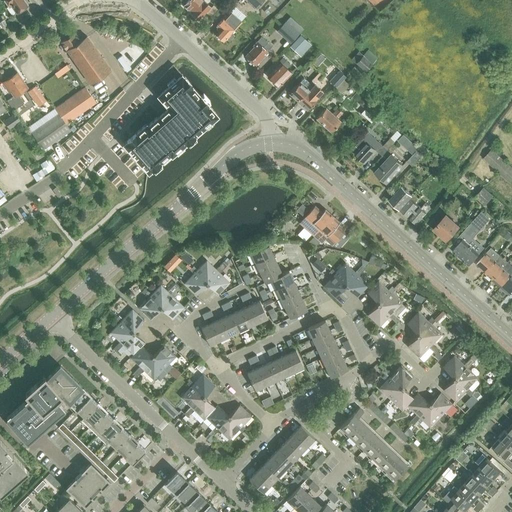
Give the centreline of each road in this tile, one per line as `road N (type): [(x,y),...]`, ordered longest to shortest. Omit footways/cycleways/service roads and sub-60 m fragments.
road 1 (tertiary): [(511,336),(296,147),(268,143)]
road 2 (tertiary): [(52,317),(238,154),(268,143)]
road 3 (unclassified): [(268,143),(267,122),(132,0)]
road 4 (unclassified): [(179,441),(52,317)]
road 5 (residential): [(214,367),(179,331),(206,304),(242,287)]
road 6 (residential): [(327,309),(214,367)]
